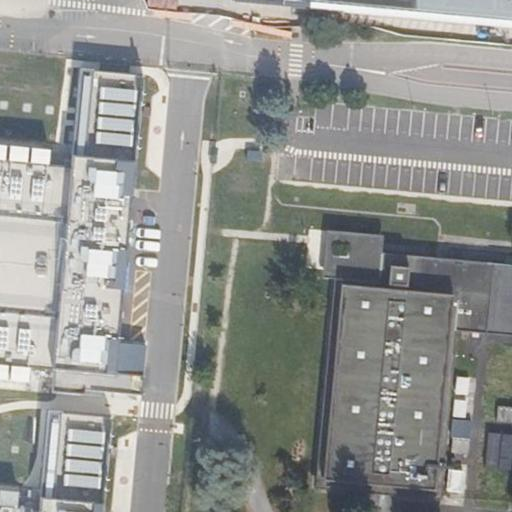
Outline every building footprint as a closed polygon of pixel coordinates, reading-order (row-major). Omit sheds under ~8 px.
[(511,0),(264,0),(309,4),(309,6),(511,25),(511,0)] [(0,376),(28,380),(30,369),(113,374),(140,73),(79,69),(72,147),(0,141),(0,376)] [(337,274),(360,277),(363,255),(363,254),(363,253),(365,233),(311,227),(306,271),(337,274)] [(502,260),(369,248),(368,248),(366,249),(365,250),(364,251),(363,252),(363,253),(363,254),(363,255),(360,277),(337,274),(316,485),(443,497),(459,327),(489,330),(495,330),(502,260)] [(511,261),(502,260),(495,330),(501,331),(511,331),(511,261)] [(0,511),(100,511),(110,418),(45,410),(33,486),(0,483),(0,511)] [(472,421),(455,419),(454,433),(471,435),(472,421)]
